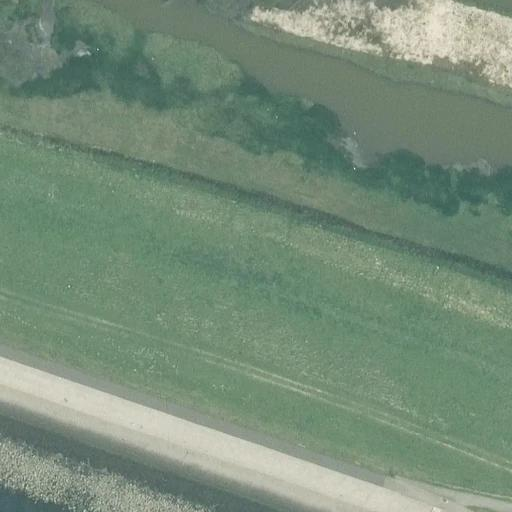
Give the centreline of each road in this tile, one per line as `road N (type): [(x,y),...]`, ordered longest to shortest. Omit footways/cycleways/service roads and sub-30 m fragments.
road 1 (track): [(511,467),(360,405),(0,293)]
road 2 (track): [(0,341),(418,482)]
